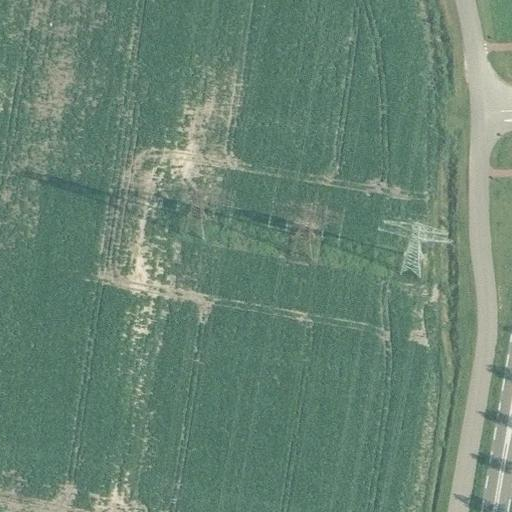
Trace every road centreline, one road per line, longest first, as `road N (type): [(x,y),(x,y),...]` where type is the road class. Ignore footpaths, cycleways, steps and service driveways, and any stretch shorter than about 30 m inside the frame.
road 1 (unclassified): [(460,511),(488,348),(486,296)]
road 2 (unclassified): [(486,112),(486,296)]
